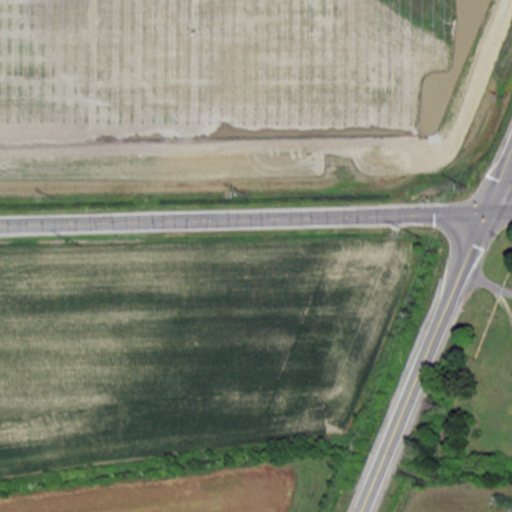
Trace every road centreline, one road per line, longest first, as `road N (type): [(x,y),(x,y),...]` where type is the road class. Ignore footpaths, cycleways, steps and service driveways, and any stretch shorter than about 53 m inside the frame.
road 1 (tertiary): [(0,222),(511,210)]
road 2 (secondary): [(359,511),(511,147)]
